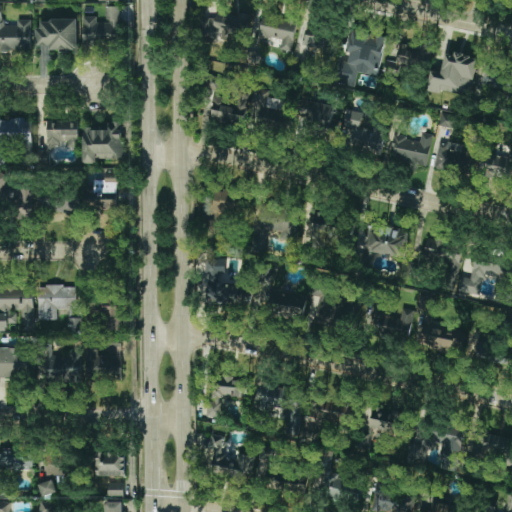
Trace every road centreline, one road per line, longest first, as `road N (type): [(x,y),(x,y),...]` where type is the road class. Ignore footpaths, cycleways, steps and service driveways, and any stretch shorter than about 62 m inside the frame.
road 1 (secondary): [(183,511),(178,0)]
road 2 (secondary): [(145,0),(150,449)]
road 3 (residential): [(511,218),(147,150)]
road 4 (residential): [(511,400),(206,336),(149,337)]
road 5 (tertiary): [(182,416),(0,415)]
road 6 (residential): [(511,29),(372,0)]
